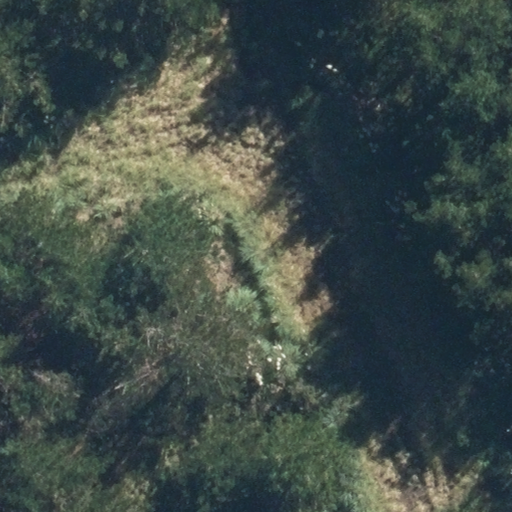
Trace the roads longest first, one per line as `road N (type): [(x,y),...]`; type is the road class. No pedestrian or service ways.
road 1 (track): [(419,511),(213,0)]
road 2 (track): [(251,85),(0,197)]
